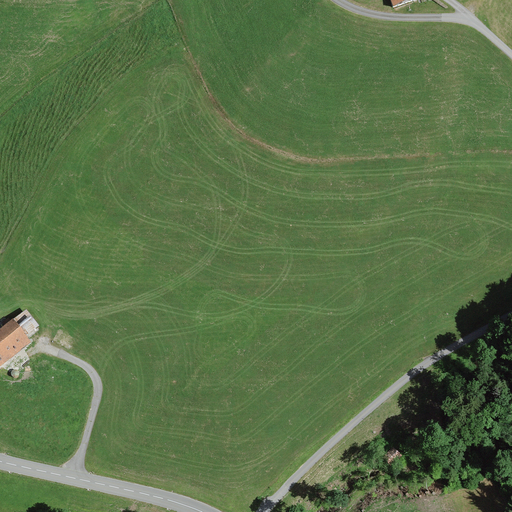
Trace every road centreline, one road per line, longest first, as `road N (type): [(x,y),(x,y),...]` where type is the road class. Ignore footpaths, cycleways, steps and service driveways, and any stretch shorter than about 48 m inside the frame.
road 1 (track): [(264,511),(406,378),(511,314)]
road 2 (tertiary): [(200,511),(0,461)]
road 3 (track): [(511,56),(466,19),(402,18),(339,0)]
road 4 (track): [(71,477),(96,382),(84,367),(45,350)]
